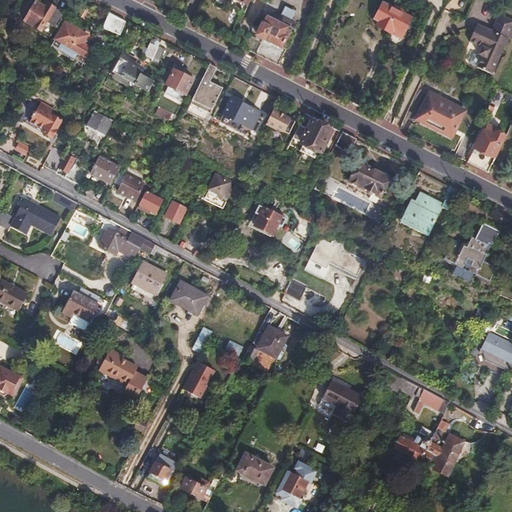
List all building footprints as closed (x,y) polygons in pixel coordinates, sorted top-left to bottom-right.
[(229,0),(247,8),(249,0),(216,0),(218,5),(223,7),(228,5),(229,0)] [(24,20),(40,29),(46,19),(55,25),(63,13),(47,3),(44,7),(35,1),(24,20)] [(392,6),(382,1),(374,16),(378,18),(375,24),(400,36),(410,16),(401,11),(402,8),(393,4),(392,6)] [(281,46),(294,22),(289,20),(294,11),(285,7),(280,17),(274,14),(271,18),(267,17),(264,23),(263,23),(257,33),(281,46)] [(119,32),(124,20),(108,12),(102,27),(118,34),(119,32)] [(466,41),(479,48),(476,54),(481,57),(475,69),(490,75),(510,33),(511,33),(511,22),(497,15),(490,31),(474,24),(466,41)] [(68,48),(66,53),(86,64),(93,50),(81,44),(86,35),(64,22),(51,44),(57,48),(60,43),(68,48)] [(57,48),(66,53),(68,48),(60,43),(57,48)] [(152,58),(157,46),(150,43),(145,53),(152,58)] [(163,50),(157,46),(152,58),(158,61),(163,50)] [(135,59),(122,52),(113,71),(132,80),(139,67),(132,64),(135,59)] [(209,80),(216,67),(209,63),(185,111),(204,121),(222,87),(209,80)] [(186,76),(173,69),(165,85),(185,95),(193,79),(192,79),(193,77),(187,74),(186,76)] [(151,80),(139,74),(135,82),(147,88),(151,80)] [(440,95),(438,99),(429,94),(421,110),(429,114),(425,121),(443,131),(447,124),(454,128),(463,112),(456,108),(457,104),(440,95)] [(259,112),(231,98),(222,114),(251,128),(259,112)] [(41,128),(52,109),(42,102),(30,122),(41,128)] [(152,114),(166,122),(170,115),(157,107),(152,114)] [(55,111),(52,109),(41,128),(44,130),(42,132),(51,138),(57,129),(63,133),(67,128),(59,123),(60,120),(55,117),(57,115),(54,113),(55,111)] [(294,120),(272,109),(264,123),(274,128),(275,127),(282,130),(283,128),(288,131),(294,120)] [(111,120),(94,110),(85,126),(103,135),(111,120)] [(298,124),(291,137),(319,151),(330,130),(310,120),(306,128),(298,124)] [(467,161),(493,175),(511,138),(495,131),(496,129),(487,125),(484,131),(482,130),(467,161)] [(348,153),(356,138),(341,131),(334,146),(348,153)] [(12,152),(25,157),(29,147),(17,141),(12,152)] [(110,183),(119,167),(98,156),(90,172),(110,183)] [(72,165),(62,160),(56,171),(66,177),(72,165)] [(389,177),(357,161),(348,180),(379,197),(389,177)] [(80,184),(86,173),(80,170),(74,181),(80,184)] [(142,183),(126,174),(117,191),(134,200),(142,183)] [(229,182),(216,175),(208,189),(218,194),(214,201),(220,203),(228,187),(227,187),(229,182)] [(446,209),(457,189),(449,185),(440,203),(419,192),(411,207),(407,205),(401,217),(415,224),(413,229),(425,236),(441,206),(446,209)] [(73,209),(77,202),(55,191),(52,197),(73,209)] [(144,191),(138,204),(154,213),(161,200),(144,191)] [(0,211),(0,228),(5,232),(8,227),(24,235),(28,226),(48,237),(57,219),(22,200),(13,218),(0,211)] [(186,209),(173,202),(165,216),(178,222),(186,209)] [(286,217),(258,203),(254,212),(259,215),(254,225),(271,234),(277,223),(282,226),(286,217)] [(322,216),(305,208),(301,217),(317,225),(322,216)] [(457,241),(452,238),(448,246),(451,248),(447,258),(456,262),(451,273),(472,285),(478,274),(491,281),(498,267),(482,258),(489,243),(492,245),(499,230),(484,222),(476,238),(473,236),(468,245),(459,240),(457,241)] [(126,241),(126,240),(106,229),(98,245),(131,263),(139,248),(126,241)] [(154,244),(131,231),(126,240),(126,241),(139,248),(148,253),(154,244)] [(334,242),(322,236),(311,258),(330,267),(332,261),(359,274),(367,258),(350,249),(352,245),(337,237),(334,242)] [(165,273),(144,262),(132,284),(153,295),(165,273)] [(275,288),(284,293),(291,277),(283,273),(275,288)] [(291,277),(284,293),(300,301),(307,286),(291,277)] [(26,295),(0,280),(0,303),(17,312),(26,295)] [(210,297),(180,281),(170,300),(197,315),(202,304),(205,306),(210,297)] [(89,322),(98,304),(91,301),(95,294),(81,287),(78,293),(71,289),(60,312),(70,317),(69,320),(69,323),(81,330),(85,328),(88,322),(89,322)] [(98,304),(107,309),(110,302),(95,294),(91,301),(98,304)] [(104,322),(101,328),(112,334),(116,328),(104,322)] [(287,336),(269,326),(257,348),(275,357),(287,336)] [(511,364),(511,342),(488,331),(480,349),(511,364)] [(227,349),(240,352),(241,344),(228,342),(227,349)] [(241,360),(249,364),(257,350),(249,346),(241,360)] [(124,358),(108,349),(99,366),(118,377),(117,380),(125,384),(122,390),(128,394),(127,396),(134,400),(146,378),(136,372),(138,368),(123,360),(124,358)] [(213,370),(195,361),(180,388),(198,397),(213,370)] [(7,393),(12,396),(21,378),(0,367),(0,394),(2,396),(6,394),(7,393)] [(411,396),(416,385),(388,370),(381,384),(397,393),(398,390),(411,396)] [(361,396),(330,380),(321,397),(336,405),(332,414),(347,422),(361,396)] [(26,384),(14,406),(24,412),(36,389),(26,384)] [(436,428),(449,403),(423,389),(420,395),(441,407),(440,409),(418,399),(408,419),(435,431),(436,428)] [(143,425),(144,426),(147,420),(143,418),(141,420),(138,418),(133,427),(140,430),(143,425)] [(465,441),(436,428),(435,431),(431,438),(438,442),(429,460),(433,463),(431,468),(449,476),(465,441)] [(394,447),(427,464),(429,460),(438,442),(431,438),(426,435),(422,438),(416,434),(414,439),(407,435),(404,439),(399,436),(394,447)] [(189,452),(182,467),(189,471),(197,456),(189,452)] [(263,484),(272,468),(244,454),(236,471),(263,484)] [(165,467),(169,460),(159,455),(155,461),(154,461),(149,471),(164,480),(170,470),(165,467)] [(316,472),(297,462),(293,469),(297,471),(295,474),(287,470),(275,493),(291,501),(289,505),(295,509),(300,500),(297,498),(305,482),(310,484),(316,472)] [(180,487),(207,502),(213,491),(206,487),(207,483),(199,478),(196,483),(185,478),(180,487)] [(335,496),(351,505),(356,495),(340,487),(335,496)]
